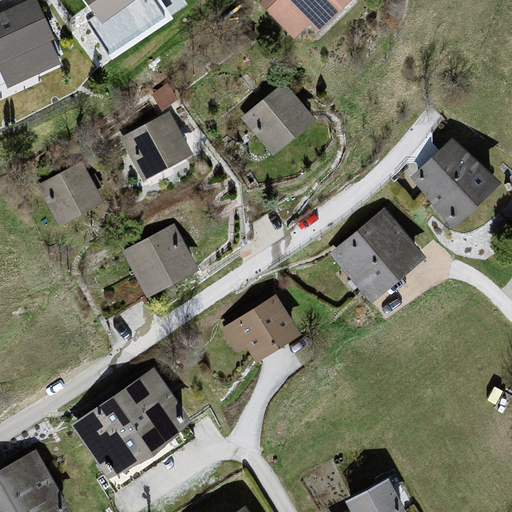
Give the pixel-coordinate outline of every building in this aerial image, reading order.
[(70,0),(90,25),(121,0),(70,0)] [(243,0),(274,32),(307,0),(243,0)] [(0,91),(53,70),(24,1),(0,11),(0,91)] [(235,111),(261,146),(300,117),(273,82),(235,111)] [(117,147),(140,190),(182,168),(159,125),(117,147)] [(402,181),(451,226),(489,185),(440,140),(402,181)] [(28,189),(47,226),(90,204),(71,167),(28,189)] [(328,265),(367,306),(413,262),(375,222),(328,265)] [(117,261),(139,302),(185,277),(163,237),(117,261)] [(217,343),(240,376),(290,341),(266,308),(217,343)] [(69,434),(102,485),(176,438),(143,386),(69,434)] [(0,472),(0,511),(53,511),(25,459),(0,472)] [(390,511),(381,493),(343,511),(390,511)]
